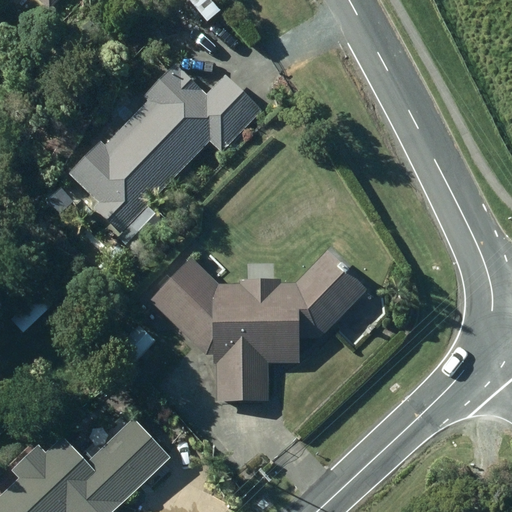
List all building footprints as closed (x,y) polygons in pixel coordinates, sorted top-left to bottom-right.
[(33,0),(44,10),(53,0),(33,0)] [(56,55),(45,67),(55,77),(66,65),(56,55)] [(93,204),(88,209),(114,234),(204,142),(215,153),(255,112),(220,77),(201,97),(168,65),(138,97),(142,101),(98,147),(92,141),(61,173),(93,204)] [(142,207),(124,226),(141,241),(158,222),(142,207)] [(219,353),(220,401),(268,400),(267,362),(299,362),(299,340),(317,340),(336,322),(363,294),(323,256),(297,285),(220,285),(217,285),(189,259),(150,300),(204,353),(219,353)] [(57,308),(43,293),(13,320),(27,336),(57,308)] [(86,301),(78,308),(83,313),(91,307),(86,301)] [(156,341),(139,326),(117,349),(134,364),(156,341)] [(0,511),(107,511),(162,459),(124,419),(78,464),(69,455),(74,450),(60,436),(55,441),(52,438),(37,453),(29,445),(2,472),(3,473),(0,475),(0,487),(1,488),(0,489),(0,511)]
